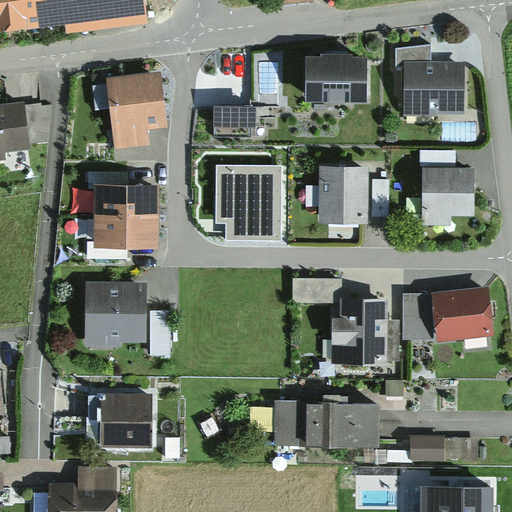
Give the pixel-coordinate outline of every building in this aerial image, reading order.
[(0,0),(0,32),(65,25),(66,33),(147,24),(144,0),(0,0)] [(365,97),(367,61),(313,59),(312,95),(365,97)] [(462,111),(462,65),(408,65),(408,110),(462,111)] [(162,121),(157,76),(114,81),(118,125),(162,121)] [(0,145),(25,143),(21,106),(0,108),(0,145)] [(281,168),(218,167),(218,222),(228,222),(228,238),(280,239),(281,168)] [(369,172),(322,171),(321,219),(368,220),(369,172)] [(471,209),(472,172),(428,171),(427,208),(471,209)] [(375,215),(392,215),(392,179),(376,179),(375,215)] [(157,189),(100,189),(100,242),(156,242),(157,189)] [(292,303),(341,304),(341,300),(342,279),(292,278),(292,303)] [(145,287),(89,286),(88,340),(144,341),(145,287)] [(491,333),(487,292),(438,296),(442,338),(491,333)] [(387,300),(341,300),(341,304),(341,319),(332,319),(332,365),(387,366),(387,360),(399,360),(400,320),(386,320),(387,300)] [(410,302),(411,336),(439,335),(437,301),(410,302)] [(174,355),(176,307),(154,306),(152,354),(174,355)] [(148,445),(149,399),(106,399),(106,444),(148,445)] [(380,446),(379,409),(276,411),(276,447),(380,446)] [(416,433),(415,457),(449,458),(449,433),(416,433)] [(0,451),(13,451),(13,435),(0,435),(0,451)] [(492,511),(493,489),(423,488),(422,511),(492,511)] [(112,511),(113,493),(56,492),(55,511),(112,511)]
